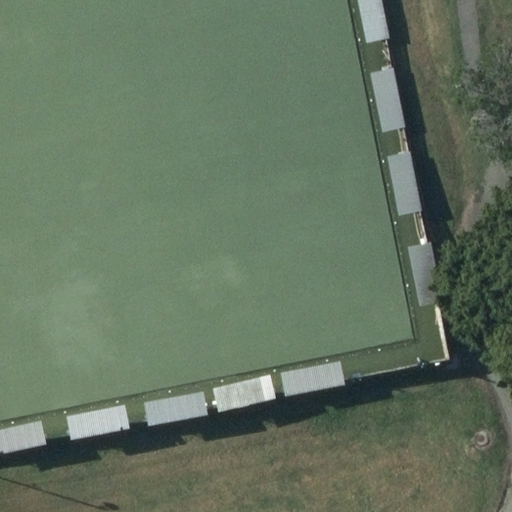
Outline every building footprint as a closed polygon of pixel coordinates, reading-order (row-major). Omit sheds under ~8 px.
[(379,0),(355,0),(362,41),(386,37),(379,0)] [(370,69),(379,127),(401,124),(392,66),(370,69)] [(408,153),(384,157),(395,214),(419,210),(408,153)] [(404,246),(414,304),(435,300),(426,243),(404,246)] [(338,360),(278,372),(282,392),(342,380),(338,360)] [(198,389),(142,399),(146,422),(202,412),(198,389)] [(120,405),(65,414),(68,436),(124,427),(120,405)] [(37,418),(0,426),(0,449),(42,441),(37,418)]
